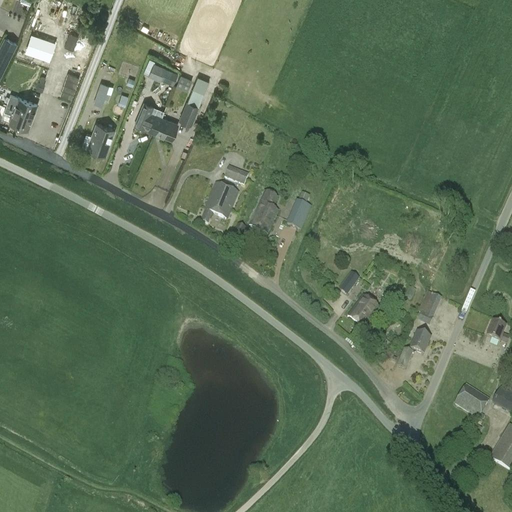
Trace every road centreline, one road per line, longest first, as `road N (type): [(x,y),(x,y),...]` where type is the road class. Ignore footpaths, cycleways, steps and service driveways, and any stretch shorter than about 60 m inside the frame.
road 1 (unclassified): [(417,422),(350,354),(209,239),(0,134)]
road 2 (unclassified): [(338,375),(198,266),(0,162)]
road 3 (unclassified): [(417,422),(511,201)]
road 4 (track): [(172,511),(126,489),(86,482),(0,437)]
road 5 (track): [(238,511),(321,426),(338,375)]
